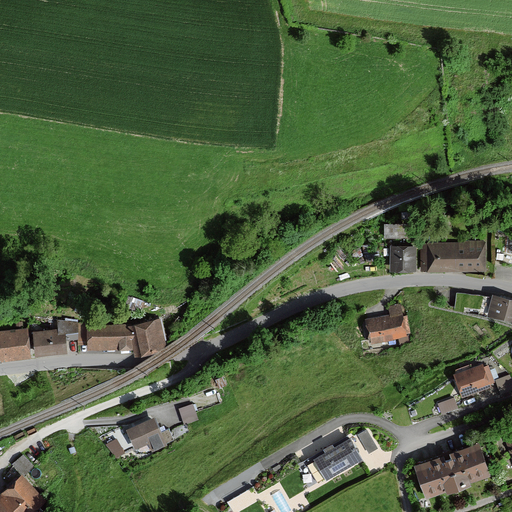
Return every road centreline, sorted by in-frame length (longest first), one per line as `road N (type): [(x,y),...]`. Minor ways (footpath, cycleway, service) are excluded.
road 1 (unclassified): [(511,292),(438,279),(369,283),(207,351)]
road 2 (residential): [(207,351),(179,380),(18,450)]
road 3 (residential): [(414,442),(355,419),(225,490)]
road 4 (unclassified): [(207,351),(0,369)]
